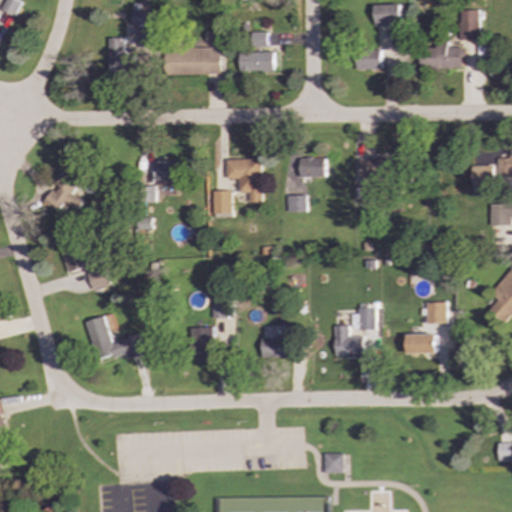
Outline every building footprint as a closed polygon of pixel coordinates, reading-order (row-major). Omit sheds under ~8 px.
[(5,0),(1,10),(14,17),(21,2),(17,0),(5,0)] [(375,26),(401,25),(401,5),(374,6),(375,26)] [(480,10),(459,11),(460,40),(481,40),(480,10)] [(149,11),(131,11),(131,23),(139,23),(138,48),(152,49),(153,27),(148,26),(149,11)] [(251,33),(251,47),(268,47),(267,32),(251,33)] [(108,39),(110,76),(134,75),(133,54),(126,54),(125,38),(108,39)] [(461,69),(461,48),(446,48),(446,43),(421,43),(421,68),(461,69)] [(221,75),(221,49),(171,48),(170,74),(221,75)] [(355,70),(381,69),(381,50),(355,51),(355,70)] [(240,53),(240,72),(274,71),(274,52),(240,53)] [(496,159),(497,177),(511,176),(511,154),(508,154),(508,158),(496,159)] [(359,157),(359,179),(373,179),(373,188),(364,188),(364,200),(379,200),(379,178),(401,178),(401,157),(359,157)] [(300,178),(325,177),(325,158),(300,159),(300,178)] [(226,159),(226,179),(239,179),(240,193),(250,193),(250,202),(262,202),(261,159),(226,159)] [(154,180),(178,180),(179,161),(155,160),(154,180)] [(59,215),(68,203),(77,210),(84,201),(74,193),(80,185),(73,180),(80,171),(73,165),(43,202),(59,215)] [(471,166),(471,191),(492,191),(492,165),(471,166)] [(232,191),(214,191),(214,213),(232,213),(232,191)] [(307,212),(306,195),(287,196),(288,213),(307,212)] [(489,226),(510,225),(510,215),(511,215),(511,204),(489,205),(489,226)] [(88,268),(78,233),(58,239),(69,274),(88,268)] [(497,300),(489,310),(504,323),(511,313),(511,265),(490,294),(497,300)] [(87,273),(93,290),(110,285),(105,268),(87,273)] [(212,318),(228,318),(228,295),(212,295),(212,318)] [(426,324),(446,324),(445,303),(425,303),(426,324)] [(374,330),(374,306),(358,306),(358,314),(351,314),(351,330),(374,330)] [(141,335),(112,343),(105,317),(87,321),(98,362),(126,354),(127,360),(146,355),(141,335)] [(348,326),(334,326),(333,355),(363,356),(363,336),(348,336),(348,326)] [(261,338),(261,358),(288,358),(288,349),(296,348),(296,329),(286,329),(286,338),(261,338)] [(406,354),(435,354),(436,335),(407,334),(406,354)] [(0,464),(12,462),(0,403),(0,464)] [(511,461),(511,442),(497,443),(498,461),(511,461)] [(323,474),(343,473),(343,453),(323,454),(323,474)] [(216,511),(286,511),(310,511),(310,498),(216,499),(216,511)]
